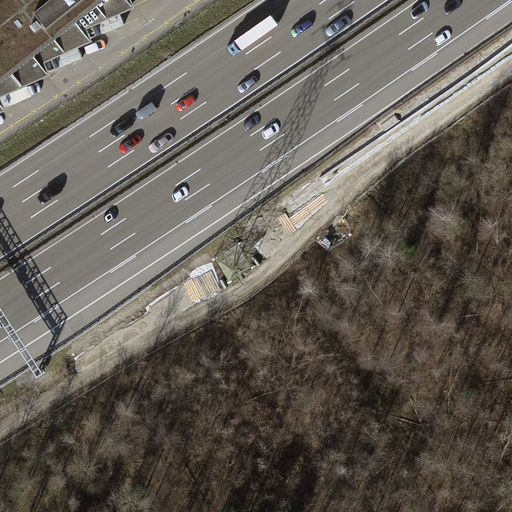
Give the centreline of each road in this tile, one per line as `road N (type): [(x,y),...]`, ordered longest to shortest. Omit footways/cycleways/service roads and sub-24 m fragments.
road 1 (track): [(0,427),(257,277),(377,165),(511,67)]
road 2 (motorway): [(0,311),(465,0)]
road 3 (motorway): [(326,0),(0,217)]
